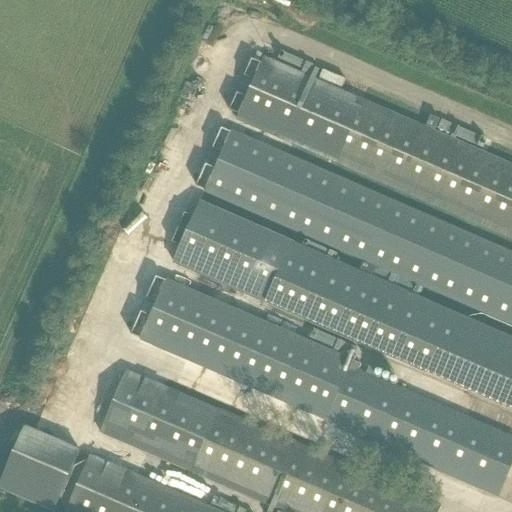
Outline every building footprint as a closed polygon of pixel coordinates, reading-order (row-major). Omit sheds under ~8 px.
[(263,60),(236,120),(325,159),(511,241),(511,168),(351,99),(263,60)] [(511,252),(320,171),(231,133),(205,193),(511,327),(511,252)] [(172,265),(511,411),(511,338),(198,202),(172,265)] [(141,341),(323,421),(498,496),(511,463),(511,441),(346,369),(349,361),(167,282),(141,341)] [(98,434),(278,511),(437,511),(439,508),(125,372),(98,434)] [(0,491),(48,511),(54,511),(80,453),(24,429),(0,483),(0,491)] [(215,511),(87,457),(64,511),(215,511)]
